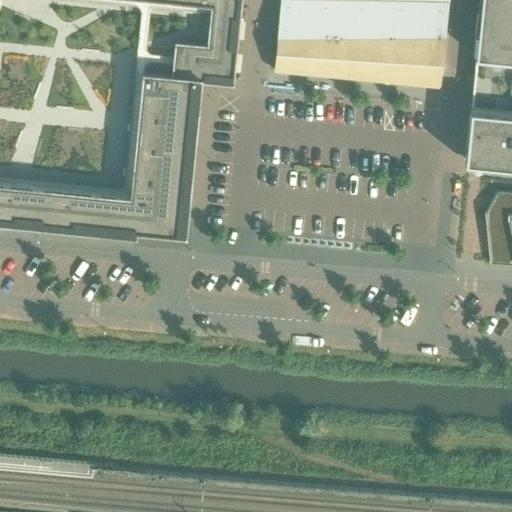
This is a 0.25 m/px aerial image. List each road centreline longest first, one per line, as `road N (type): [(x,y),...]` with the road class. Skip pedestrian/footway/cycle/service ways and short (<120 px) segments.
road 1 (unclassified): [(436,281),(174,258)]
road 2 (unclassified): [(168,317),(428,337)]
road 3 (unclassified): [(174,258),(0,241)]
road 4 (unclassified): [(0,301),(168,317)]
